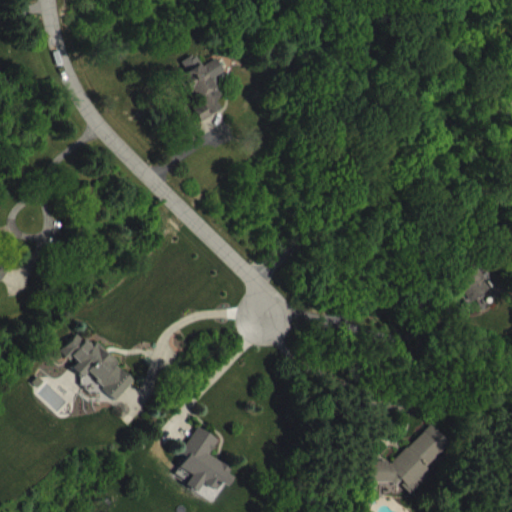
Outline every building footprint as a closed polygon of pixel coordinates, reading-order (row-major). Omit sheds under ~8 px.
[(184,90),(201,117),(195,121),(205,136),(224,123),(219,115),(226,110),(216,94),(228,86),(219,72),(206,81),(204,77),(184,90)] [(0,293),(5,295),(10,283),(0,279),(0,272),(1,270),(0,269),(0,293)] [(478,276),(453,289),(467,317),(479,311),(485,323),(499,315),(478,276)] [(118,416),(137,395),(120,380),(123,377),(100,357),(96,361),(81,347),(64,366),(78,379),(78,380),(118,416)] [(368,476),(368,497),(391,497),(391,502),(399,502),(406,495),(406,500),(414,508),(420,501),(420,492),(454,458),(434,438),(395,478),(392,476),(368,476)] [(183,483),(219,504),(224,496),(231,500),(236,492),(230,489),(233,482),(212,470),(221,454),(199,442),(184,469),(189,471),(183,483)]
